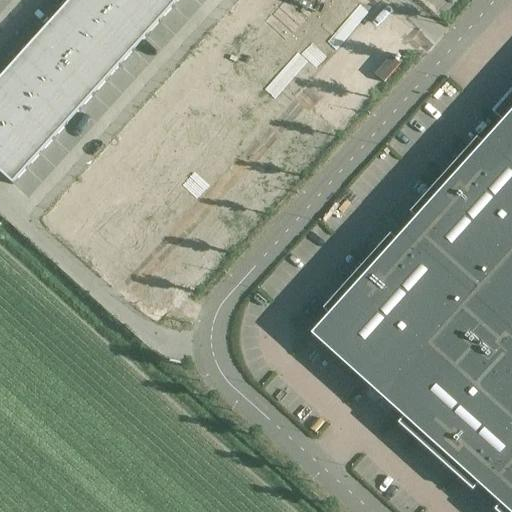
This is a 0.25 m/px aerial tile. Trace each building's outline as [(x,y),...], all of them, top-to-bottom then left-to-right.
[(265,0),(59,231),(119,284),(374,0),(265,0)] [(74,0),(72,0),(60,14),(90,41),(103,26),(74,0)] [(104,0),(74,0),(103,26),(116,11),(104,0)] [(104,0),(116,11),(126,0),(104,0)] [(134,0),(126,0),(116,11),(146,38),(160,23),(134,0)] [(164,0),(134,0),(160,23),(173,8),(164,0)] [(116,11),(103,26),(133,52),(146,38),(116,11)] [(60,14),(47,29),(76,55),(90,41),(60,14)] [(103,26),(90,41),(119,67),(133,52),(103,26)] [(47,29),(33,43),(63,70),(76,55),(47,29)] [(90,41),(76,55),(106,82),(119,67),(90,41)] [(33,43),(20,58),(50,85),(63,70),(33,43)] [(76,55),(63,70),(93,97),(106,82),(76,55)] [(20,58),(7,73),(36,100),(50,85),(20,58)] [(63,70),(50,85),(79,112),(93,97),(63,70)] [(7,73),(0,80),(0,93),(23,115),(36,100),(7,73)] [(50,85),(36,100),(66,127),(79,112),(50,85)] [(0,93),(0,120),(10,129),(23,115),(0,93)] [(36,100),(23,115),(53,141),(66,127),(36,100)] [(23,115),(10,129),(39,156),(53,141),(23,115)] [(511,511),(511,116),(338,312),(314,339),(506,511),(511,511)] [(0,120),(0,140),(10,129),(0,120)] [(10,129),(0,140),(0,147),(26,171),(39,156),(10,129)] [(0,147),(0,174),(13,186),(26,171),(0,147)]
